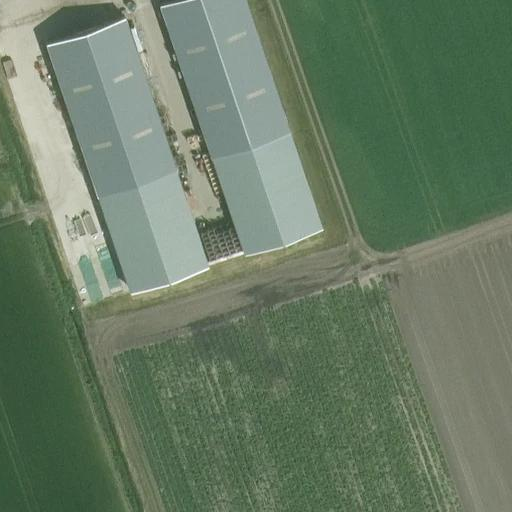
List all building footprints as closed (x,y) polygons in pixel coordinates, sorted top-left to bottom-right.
[(244,0),(167,0),(161,2),(212,155),(288,130),(244,0)] [(125,16),(46,42),(97,195),(177,168),(125,16)] [(31,59),(17,62),(28,116),(42,113),(31,59)] [(288,130),(212,155),(243,250),(320,225),(288,130)] [(177,168),(97,195),(99,197),(130,290),(209,264),(177,168)] [(108,283),(114,304),(127,301),(121,280),(108,283)]
